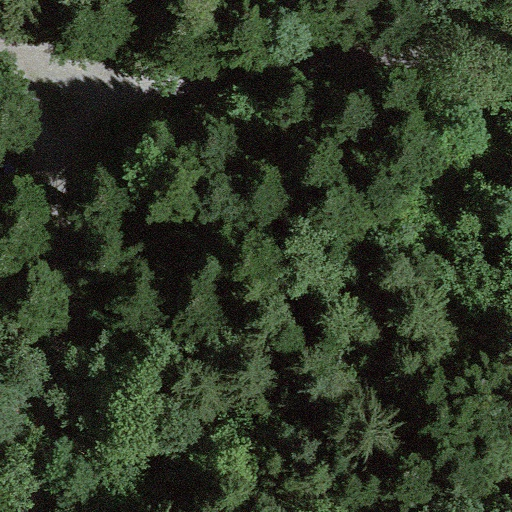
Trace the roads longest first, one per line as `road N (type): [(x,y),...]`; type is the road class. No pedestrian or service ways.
road 1 (track): [(63,101),(164,93),(511,27)]
road 2 (track): [(30,511),(38,482),(45,188),(63,101)]
